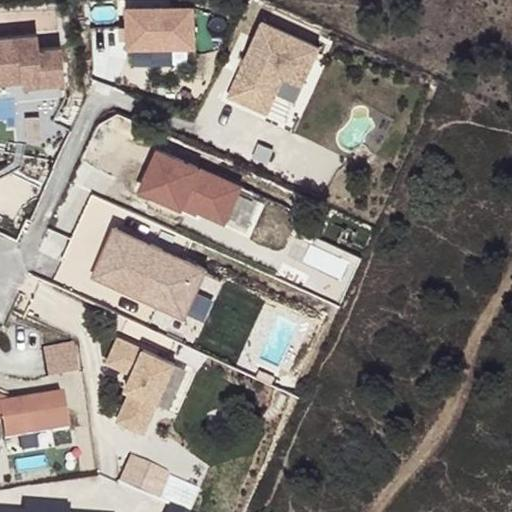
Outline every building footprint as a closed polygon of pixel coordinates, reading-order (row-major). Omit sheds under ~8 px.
[(194,7),(128,9),(128,48),(195,47),(194,7)] [(263,22),(228,96),(267,113),(284,76),(302,85),(319,47),(263,22)] [(35,32),(0,36),(0,81),(15,80),(14,72),(20,72),(21,86),(64,81),(59,44),(37,47),(35,32)] [(66,347),(37,351),(41,380),(71,374),(66,347)] [(0,440),(63,431),(57,397),(17,403),(0,395),(0,440)]
